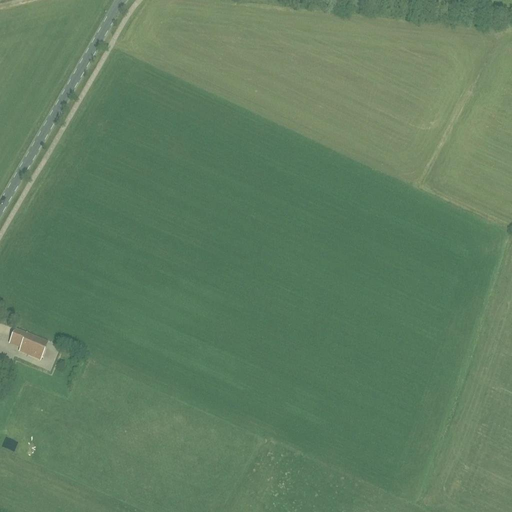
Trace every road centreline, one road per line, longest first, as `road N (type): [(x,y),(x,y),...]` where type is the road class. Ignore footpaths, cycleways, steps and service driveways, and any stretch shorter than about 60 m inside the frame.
road 1 (tertiary): [(0,206),(119,0)]
road 2 (unclassified): [(511,19),(324,0)]
